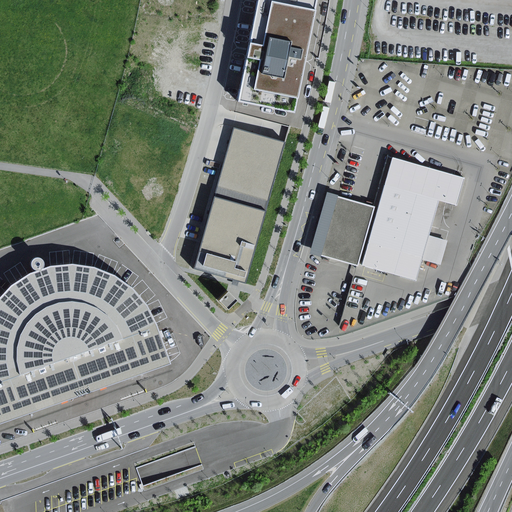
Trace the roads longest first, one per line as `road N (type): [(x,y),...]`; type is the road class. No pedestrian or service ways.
road 1 (tertiary): [(268,338),(351,0)]
road 2 (motorway): [(511,213),(428,367),(371,435)]
road 3 (tertiary): [(0,476),(239,388)]
road 4 (motorway): [(511,294),(437,437),(387,511)]
road 5 (motorway): [(424,511),(511,364)]
road 6 (residential): [(440,319),(299,366)]
road 7 (motorway): [(371,435),(246,511)]
